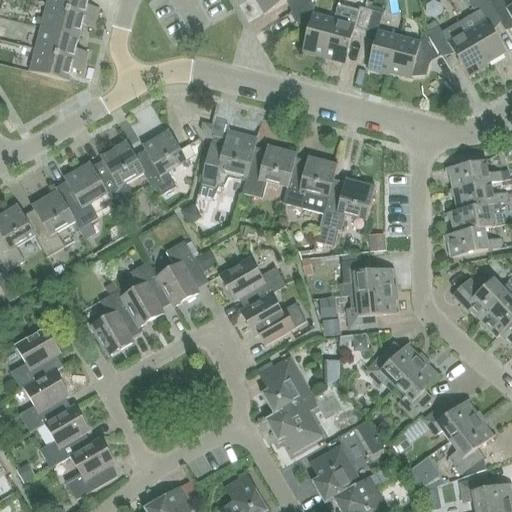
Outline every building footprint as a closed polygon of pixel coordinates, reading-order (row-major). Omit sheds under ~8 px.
[(88,0),(48,0),(46,7),(96,20),(99,10),(87,7),(88,0)] [(310,4),(317,1),(317,0),(254,0),(265,17),(292,1),(298,11),(310,4)] [(469,0),(466,2),(473,13),(459,21),(485,66),(504,55),(489,29),(500,23),(486,0),(469,0)] [(511,8),(507,12),(500,0),(486,0),(500,23),(505,31),(511,27),(511,8)] [(324,61),(325,59),(334,23),(312,18),(314,10),(310,4),(298,11),(291,15),(297,26),(304,22),(310,23),(301,55),(324,61)] [(334,23),(325,59),(345,64),(352,36),(364,39),(371,11),(348,6),(343,26),(334,23)] [(96,20),(46,7),(40,30),(78,39),(81,27),(94,31),(96,20)] [(383,14),(371,11),(364,39),(376,42),(368,72),(388,78),(389,76),(398,40),(378,35),(383,14)] [(485,66),(459,21),(440,32),(439,30),(430,35),(442,59),(443,58),(442,57),(452,51),(468,80),(487,69),(485,66)] [(78,39),(40,30),(35,50),(86,64),(88,55),(75,51),(78,39)] [(420,46),(398,40),(389,76),(410,82),(411,78),(425,77),(428,68),(425,62),(429,60),(430,63),(440,58),(441,60),(442,59),(430,35),(421,41),(420,46)] [(86,64),(35,50),(30,72),(68,82),(71,69),(84,72),(86,64)] [(212,143),(198,197),(213,201),(219,189),(222,190),(227,178),(245,181),(246,180),(253,150),(254,150),(255,150),(258,139),(257,138),(256,140),(248,138),(247,143),(242,142),(243,136),(229,133),(230,131),(228,131),(227,137),(214,133),(214,127),(203,125),(201,132),(204,141),(212,143)] [(145,154),(135,159),(134,160),(144,177),(158,201),(176,190),(168,176),(187,166),(169,133),(142,149),(145,154)] [(102,165),(93,170),(92,170),(108,197),(107,198),(115,211),(131,202),(123,189),(144,177),(134,160),(135,159),(126,144),(99,160),(102,165)] [(245,183),(242,195),(262,200),(266,185),(286,190),(294,160),(295,160),(296,155),(267,148),(266,153),(255,150),(254,150),(253,150),(246,180),(245,181),(245,183)] [(286,190),(282,205),(302,210),(322,216),(326,200),(327,201),(332,182),(337,166),(307,158),(306,163),(295,160),(294,160),(286,190)] [(455,193),(492,186),(511,182),(511,172),(489,177),(487,164),(447,171),(448,180),(452,179),(455,193)] [(55,192),(56,194),(57,193),(76,225),(75,225),(79,232),(96,222),(89,208),(107,198),(108,197),(92,170),(93,170),(90,165),(63,181),(66,185),(55,192)] [(320,228),(316,244),(334,249),(339,233),(340,233),(344,218),(365,223),(374,187),(346,180),(344,185),(332,182),(327,201),(326,200),(322,216),(319,228),(320,228)] [(456,200),(459,215),(500,207),(509,205),(507,195),(494,198),(492,186),(455,193),(451,193),(452,201),(456,200)] [(76,225),(57,193),(56,194),(31,208),(34,213),(23,219),(35,239),(34,239),(47,260),(64,250),(56,236),(75,225),(76,225)] [(16,249),(34,239),(35,239),(23,219),(17,207),(0,216),(0,261),(7,274),(24,264),(16,249)] [(194,207),(182,213),(188,226),(196,222),(198,214),(194,207)] [(500,207),(459,215),(448,217),(449,224),(453,224),(455,237),(484,231),(504,228),(500,207)] [(484,231),(455,237),(444,239),(445,245),(449,245),(451,260),(502,250),(500,238),(486,241),(484,231)] [(384,241),(370,242),(371,253),(385,252),(384,241)] [(158,280),(157,280),(172,307),(171,307),(174,311),(199,296),(196,292),(202,289),(208,286),(193,260),(185,248),(183,244),(165,255),(174,270),(158,280)] [(239,303),(244,312),(271,297),(286,288),(275,270),(260,279),(250,261),(219,279),(234,305),(239,303)] [(310,261),(302,263),(304,274),(313,272),(310,261)] [(369,263),(341,266),(343,287),(354,286),(355,298),(397,293),(394,272),(370,275),(369,263)] [(157,280),(158,280),(149,264),(130,275),(139,290),(122,300),(121,300),(140,331),(164,317),(162,313),(171,307),(172,307),(157,280)] [(510,298),(511,295),(511,282),(502,290),(493,281),(480,293),(463,310),(469,316),(471,314),(481,324),(510,298)] [(452,299),(463,310),(480,293),(470,282),(452,299)] [(113,285),(105,289),(110,298),(118,294),(113,285)] [(14,286),(3,293),(10,304),(21,297),(14,286)] [(399,317),(397,293),(355,298),(356,310),(347,311),(349,332),(376,329),(375,319),(399,317)] [(118,294),(110,298),(100,304),(109,318),(90,329),(108,360),(133,346),(131,342),(142,335),(139,331),(140,331),(121,300),(122,300),(118,294)] [(481,324),(479,327),(484,332),(486,331),(496,341),(499,338),(511,326),(511,295),(510,298),(481,324)] [(271,297),(244,312),(240,315),(254,341),(259,338),(265,349),(307,325),(296,306),(281,315),(271,297)] [(511,347),(511,326),(499,338),(504,343),(506,341),(511,347)] [(22,393),(24,392),(24,391),(55,373),(55,374),(63,370),(57,359),(61,356),(47,331),(16,349),(26,367),(12,376),(22,393)] [(362,340),(354,340),(354,348),(359,353),(367,352),(366,340),(362,340)] [(386,354),(366,375),(381,390),(385,385),(393,393),(424,361),(409,346),(402,353),(395,346),(386,354)] [(344,372),(341,350),(328,352),(331,374),(344,372)] [(302,403),(310,398),(289,361),(258,379),(267,394),(261,397),(274,419),(302,403)] [(441,378),(424,361),(393,393),(403,403),(398,407),(412,422),(433,401),(425,393),(441,378)] [(24,391),(24,392),(34,408),(19,417),(30,435),(45,427),(45,426),(71,411),(71,410),(66,401),(69,398),(55,374),(55,373),(24,391)] [(293,457),(323,439),(308,414),(317,409),(310,398),(302,403),(274,419),(265,424),(279,447),(285,443),(293,457)] [(443,407),(421,423),(434,440),(441,435),(448,445),(482,419),(469,402),(450,416),(443,407)] [(75,408),(71,410),(71,411),(45,426),(45,427),(54,443),(40,452),(51,470),(70,459),(92,446),(85,434),(90,432),(75,408)] [(495,438),(482,419),(448,445),(455,455),(449,460),(461,477),(483,461),(476,452),(495,438)] [(369,424),(358,431),(364,443),(376,436),(369,424)] [(404,439),(394,447),(400,455),(410,447),(404,439)] [(101,440),(92,446),(70,459),(80,476),(66,484),(77,503),(118,479),(111,468),(116,465),(101,440)] [(325,507),(333,503),(333,502),(361,486),(361,485),(340,449),(310,466),(318,480),(312,484),(325,507)] [(33,454),(22,456),(27,472),(37,469),(33,454)] [(427,460),(408,473),(421,495),(443,487),(427,460)] [(221,511),(267,511),(248,477),(225,491),(234,505),(221,511)] [(10,497),(26,491),(21,480),(6,486),(10,497)] [(387,511),(370,481),(361,485),(361,486),(333,502),(333,503),(338,511),(387,511)] [(473,504),(474,511),(498,511),(511,509),(511,487),(489,492),(487,481),(459,486),(463,506),(473,504)] [(145,511),(194,511),(182,489),(144,511),(145,511)]
